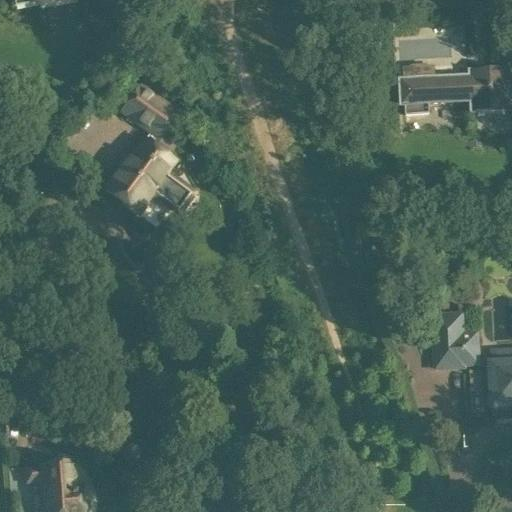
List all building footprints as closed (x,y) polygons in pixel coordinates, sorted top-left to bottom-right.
[(472,102),(473,113),(511,111),(511,75),(511,76),(511,71),(471,73),(471,78),(401,82),(402,106),(404,106),(405,117),(432,115),(431,104),(472,102)] [(174,161),(155,146),(178,115),(140,87),(125,106),(153,127),(130,158),(128,157),(102,192),(137,215),(150,197),(178,217),(195,194),(166,172),(174,161)] [(434,316),(437,370),(464,369),(464,367),(478,366),(476,335),(461,336),(460,315),(434,316)] [(511,366),(491,367),(484,370),(484,381),(492,383),(493,392),(485,395),(485,406),(494,408),(511,407),(511,366)] [(41,465),(42,467),(40,468),(40,469),(29,470),(29,469),(14,470),(16,496),(31,495),(30,482),(41,481),(43,511),(83,511),(84,510),(85,510),(86,510),(87,509),(87,508),(88,507),(88,506),(89,505),(89,504),(89,502),(88,501),(87,500),(87,499),(86,499),(85,498),(84,498),(83,498),(82,495),(74,495),(71,465),(52,467),(52,464),(41,465)]
